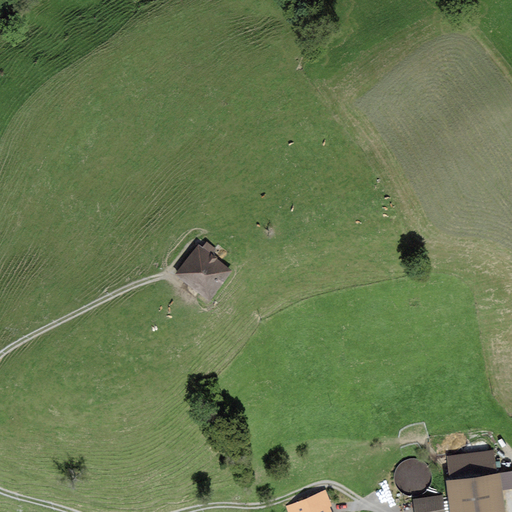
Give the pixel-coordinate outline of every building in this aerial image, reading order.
[(216,250),(207,243),(202,249),(199,246),(175,276),(210,303),(234,273),(211,256),(216,250)] [(505,511),(501,478),(498,479),(494,451),(447,459),(451,485),(446,486),(449,511),(505,511)] [(431,486),(432,479),(431,472),(427,466),(420,461),(413,460),(406,461),(400,466),(396,472),(394,479),(396,486),(400,492),(406,496),(413,498),(420,496),(427,492),(431,486)] [(330,511),(329,508),(332,507),(325,490),(285,506),(287,511),(330,511)] [(414,511),(445,511),(444,498),(413,503),(414,511)]
